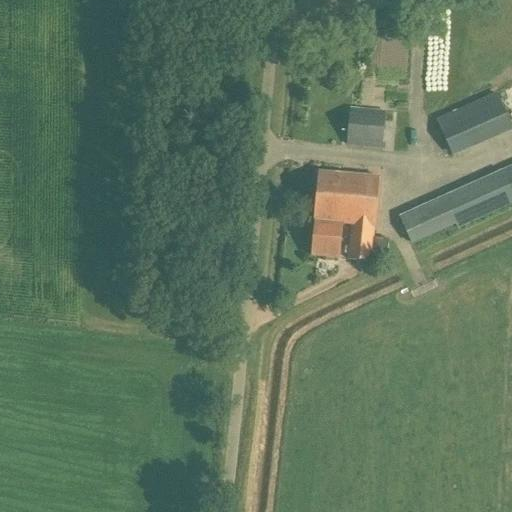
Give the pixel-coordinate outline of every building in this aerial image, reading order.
[(436,120),(452,157),(511,131),(511,126),(497,94),(436,120)] [(385,111),(351,108),(349,146),(382,148),(385,111)] [(511,166),(502,171),(511,194),(511,166)] [(316,223),(343,226),(351,226),(348,261),(370,264),(370,263),(387,265),(389,241),(374,239),(380,177),(318,171),(313,223),(316,223)] [(444,197),(445,201),(457,227),(458,229),(511,205),(511,194),(502,171),(444,197)] [(457,227),(445,201),(402,217),(411,243),(457,227)] [(339,259),(343,226),(316,223),(312,256),(339,259)]
